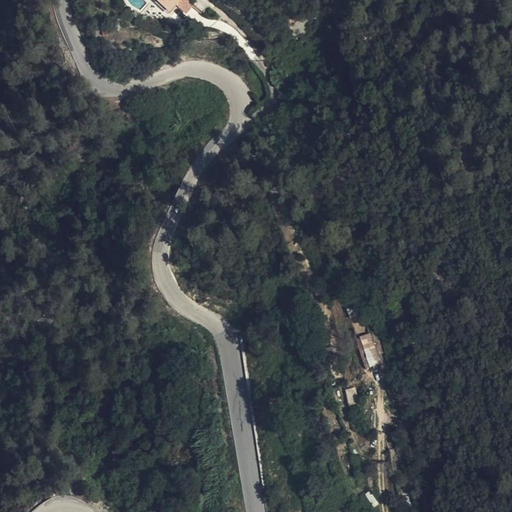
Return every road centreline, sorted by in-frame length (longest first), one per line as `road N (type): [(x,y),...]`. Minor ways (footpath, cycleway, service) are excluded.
road 1 (tertiary): [(62,0),(86,69),(107,91),(198,70),(239,95),(241,122),(186,190),(161,260),(179,300),(226,334),(257,511)]
road 2 (unknown): [(242,104),(288,81),(300,63),(271,8),(254,0)]
